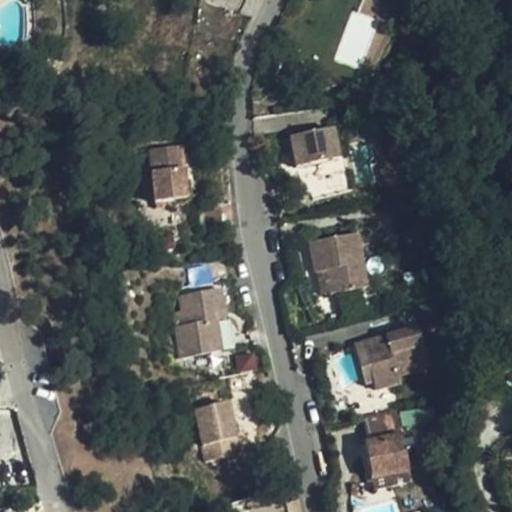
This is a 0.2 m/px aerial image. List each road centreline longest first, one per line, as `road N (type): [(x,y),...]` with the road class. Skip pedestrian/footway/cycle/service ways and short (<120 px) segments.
road 1 (residential): [(327,511),(241,111),(284,0)]
road 2 (residential): [(511,337),(478,219),(473,104),(507,0)]
road 3 (residential): [(58,511),(6,376),(0,316)]
road 4 (unknown): [(471,511),(499,501),(503,491),(488,453),(488,426),(511,406)]
